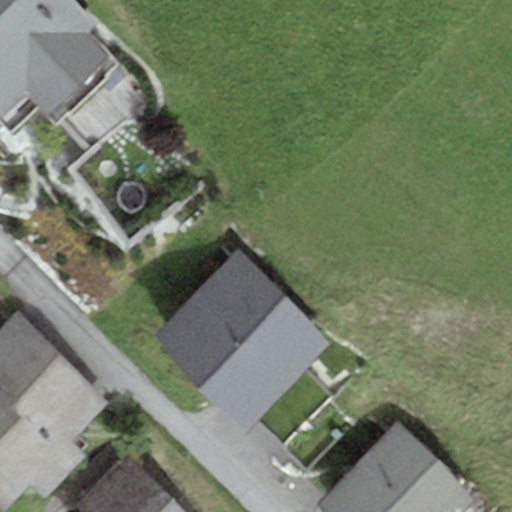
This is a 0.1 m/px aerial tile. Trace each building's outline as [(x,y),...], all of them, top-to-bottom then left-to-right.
[(95,24),(73,0),(0,0),(0,115),(24,91),(49,115),(109,61),(85,33),(95,24)] [(148,343),(244,433),(329,343),(233,253),(148,343)] [(19,311),(0,330),(0,502),(8,510),(28,489),(42,502),(88,454),(74,442),(113,401),(19,311)] [(317,511),(463,511),(474,501),(393,424),(313,508),(317,511)] [(181,511),(127,456),(75,505),(81,511),(181,511)]
